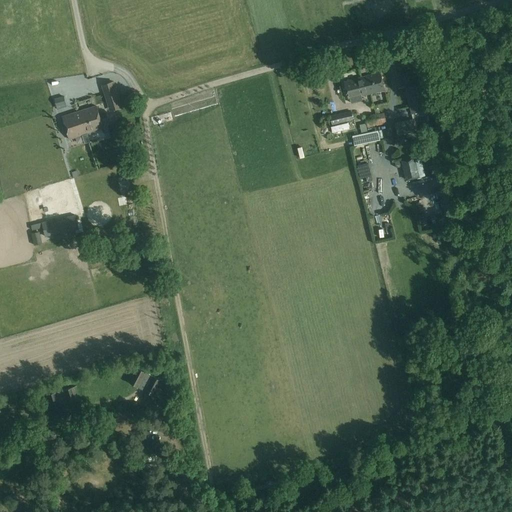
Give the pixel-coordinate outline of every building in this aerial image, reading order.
[(356,78),(344,81),(348,99),(350,98),(351,102),(362,100),(361,96),(384,90),(380,72),(356,78)] [(404,86),(413,84),(411,73),(401,75),(404,86)] [(122,107),(116,88),(114,81),(102,85),(110,111),(122,107)] [(406,88),(412,114),(428,110),(421,85),(406,88)] [(63,96),(55,99),(57,105),(65,102),(63,96)] [(96,106),(63,116),(70,139),(86,133),(103,127),(96,106)] [(351,111),(330,116),(332,125),(353,120),(351,111)] [(372,119),(373,127),(386,126),(386,118),(372,119)] [(109,127),(114,143),(129,139),(124,123),(109,127)] [(377,131),(352,136),(354,145),(379,140),(377,131)] [(402,160),(407,180),(425,175),(420,156),(402,160)] [(82,175),(83,181),(94,178),(93,172),(82,175)] [(38,205),(51,201),(48,193),(36,197),(38,205)] [(49,225),(48,221),(42,223),(45,236),(79,229),(76,219),(49,225)] [(40,244),(38,232),(32,233),(34,245),(40,244)] [(163,382),(136,367),(128,382),(155,397),(163,382)] [(80,403),(76,386),(45,396),(49,412),(80,403)] [(133,430),(130,411),(111,415),(114,434),(133,430)] [(45,441),(57,439),(56,430),(44,433),(45,441)]
